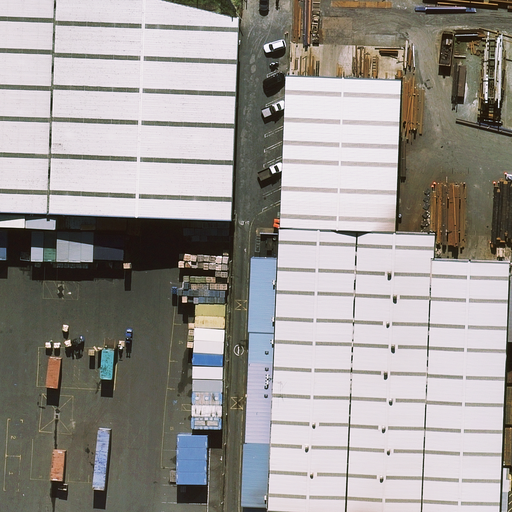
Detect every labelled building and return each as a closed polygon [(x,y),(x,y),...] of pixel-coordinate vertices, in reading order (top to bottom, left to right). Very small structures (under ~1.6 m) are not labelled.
[(167,0),(0,0),(0,209),(231,219),(242,17),(167,0)] [(397,79),(275,74),(269,230),(390,235),(397,79)] [(337,511),(349,233),(269,230),(257,509),(325,511),(337,511)] [(349,233),(337,511),(415,511),(426,259),(427,236),(390,235),(349,233)] [(426,259),(415,511),(492,511),(503,263),(426,259)]
